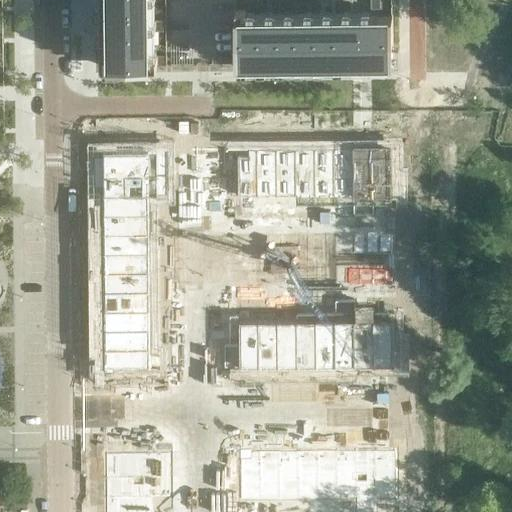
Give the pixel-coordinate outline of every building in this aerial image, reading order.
[(100,0),(101,44),(101,66),(149,65),(157,65),(157,54),(149,54),(149,30),(149,19),(148,0),(100,0)] [(236,16),(235,16),(235,63),(235,65),(393,63),(392,15),(391,15),(381,15),(371,15),(353,15),(353,0),(331,0),(332,15),(319,16),(309,16),(280,16),(271,16),(246,16),(246,8),(241,8),(236,9),(236,16)] [(249,0),(240,0),(241,8),(246,8),(249,8),(249,0)] [(280,6),(270,6),(271,16),(280,16),(280,6)] [(319,6),(309,6),(309,16),(319,16),(319,6)] [(158,19),(149,19),(149,30),(158,30),(158,19)] [(167,19),(158,19),(158,30),(167,30),(167,19)] [(167,54),(157,54),(157,65),(167,64),(167,54)] [(169,145),(103,145),(105,365),(153,365),(153,329),(153,319),(153,291),(152,281),(152,252),(152,242),(152,213),(152,204),(152,191),(169,191),(169,145)] [(395,145),(224,145),(224,167),(237,167),(238,195),(254,195),(264,195),(293,195),(303,195),(331,195),(341,195),(355,195),(355,214),(375,214),(375,213),(375,201),(375,195),(395,195),(395,145)] [(264,195),(254,195),(254,203),(264,203),(264,195)] [(303,195),(293,195),(293,203),(303,203),(303,195)] [(341,195),(331,195),(331,203),(341,203),(341,195)] [(168,203),(160,204),(160,213),(168,213),(168,203)] [(264,203),(254,203),(254,212),(264,212),(264,203)] [(303,203),(293,203),(293,212),(303,212),(303,203)] [(341,203),(331,203),(331,212),(341,212),(341,203)] [(168,242),(160,242),(160,252),(168,252),(168,242)] [(168,281),(160,281),(160,291),(168,291),(168,281)] [(239,342),(225,342),(226,365),(397,365),(397,317),(355,317),(355,298),(335,298),(335,317),(321,317),(311,317),(283,317),(273,317),(239,317),(239,342)] [(283,299),(273,299),(273,308),(283,308),(283,299)] [(321,299),(311,299),(311,308),(321,308),(321,299)] [(283,308),(273,308),(273,317),(283,317),(283,308)] [(321,308),(311,308),(311,317),(321,317),(321,308)] [(168,319),(160,319),(160,329),(168,329),(168,319)] [(170,354),(161,354),(161,365),(170,364),(170,354)] [(172,449),(106,449),(106,511),(154,511),(155,507),(155,495),(172,495),(172,449)] [(398,449),(240,449),(241,498),(254,498),(264,498),(293,498),(303,498),(332,498),(342,498),(358,498),(357,511),(377,511),(378,498),(399,498),(398,449)] [(264,498),(254,498),(254,507),(264,507),(264,498)] [(303,498),(293,498),(293,507),(303,507),(303,498)] [(342,498),(332,498),(332,507),(342,507),(342,498)]
